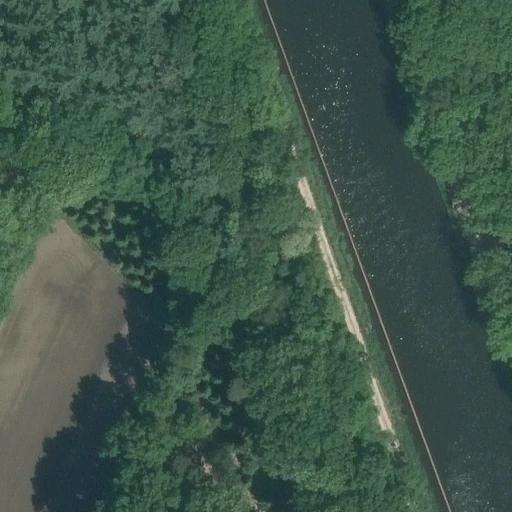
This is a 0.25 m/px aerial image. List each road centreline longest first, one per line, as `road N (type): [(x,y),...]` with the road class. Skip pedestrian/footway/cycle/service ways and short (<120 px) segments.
road 1 (track): [(225,0),(413,511)]
road 2 (track): [(393,0),(511,350)]
